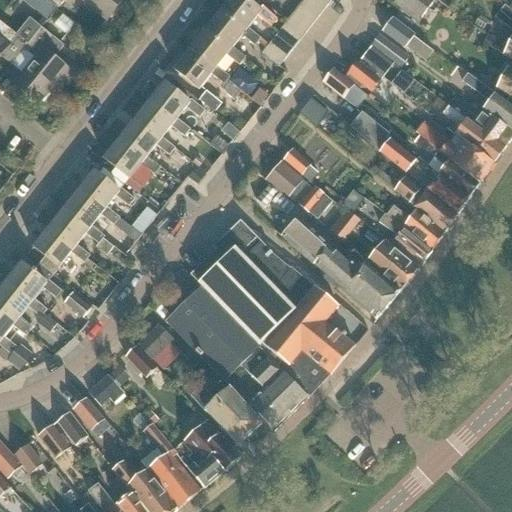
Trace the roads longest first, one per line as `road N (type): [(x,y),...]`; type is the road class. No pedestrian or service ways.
road 1 (residential): [(0,405),(57,382),(92,352),(346,39),(367,0)]
road 2 (residential): [(0,236),(188,0)]
road 3 (tertiary): [(385,511),(511,389)]
